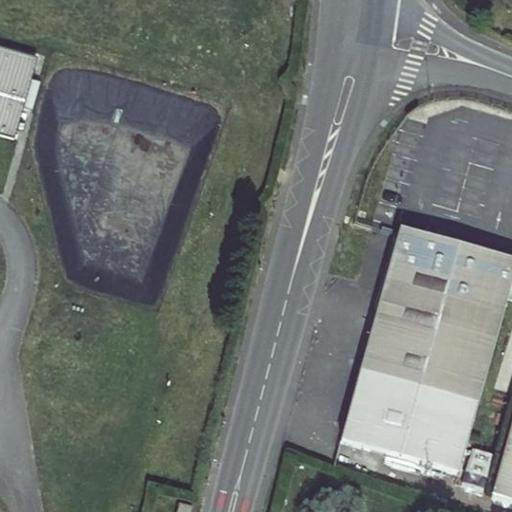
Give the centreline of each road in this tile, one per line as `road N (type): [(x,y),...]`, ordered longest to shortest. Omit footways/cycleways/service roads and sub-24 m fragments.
road 1 (unclassified): [(355,37),(233,511)]
road 2 (unclassified): [(511,74),(355,37)]
